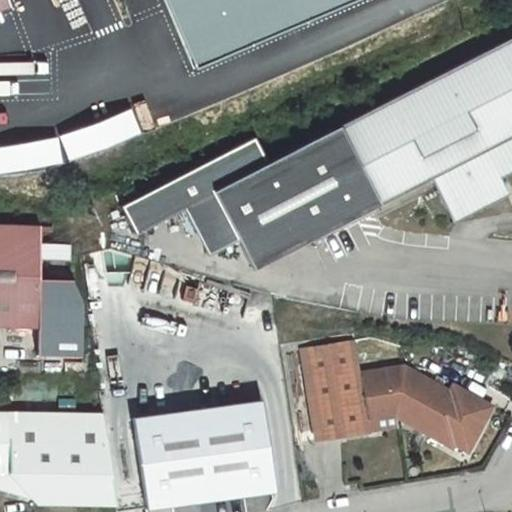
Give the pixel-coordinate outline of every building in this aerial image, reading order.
[(264,0),(154,0),(192,84),(283,43),(264,0)] [(511,47),(306,151),(346,229),(399,202),(422,247),(478,219),(469,202),(496,188),(482,160),(511,144),(511,47)] [(18,139),(25,166),(117,142),(110,115),(18,139)] [(511,144),(482,160),(496,188),(511,220),(511,144)] [(224,162),(139,205),(153,233),(175,279),(206,263),(220,292),(346,229),(306,151),(236,187),(224,162)] [(139,205),(90,229),(104,257),(153,233),(139,205)] [(21,235),(0,234),(0,334),(19,335),(20,288),(20,269),(20,253),(21,235)] [(50,253),(20,253),(20,269),(50,269),(50,253)] [(52,288),(20,288),(19,335),(19,364),(61,364),(62,311),(52,288)] [(273,378),(288,467),(342,458),(340,447),(332,401),(327,369),(273,378)] [(332,401),(340,447),(368,443),(417,469),(419,465),(440,477),(462,435),(447,427),(445,431),(376,394),(332,401)] [(247,511),(235,430),(107,450),(116,511),(247,511)] [(90,511),(80,438),(0,436),(0,511),(90,511)]
